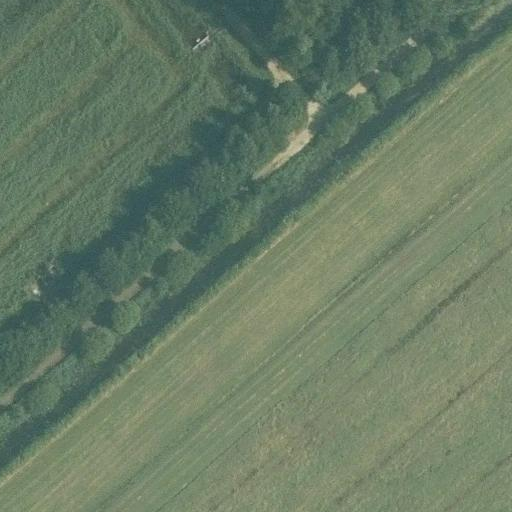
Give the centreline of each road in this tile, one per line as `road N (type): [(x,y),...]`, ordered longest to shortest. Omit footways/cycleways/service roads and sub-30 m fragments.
road 1 (track): [(0,80),(78,10),(99,2),(115,6),(178,80),(172,101),(0,255)]
road 2 (track): [(0,346),(290,84)]
road 3 (track): [(143,37),(0,166)]
road 4 (track): [(323,120),(213,0)]
